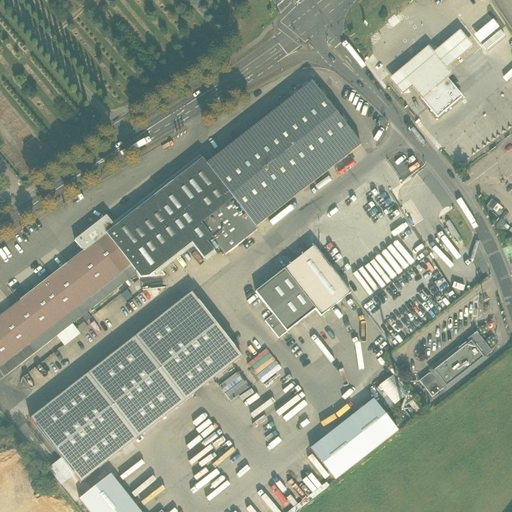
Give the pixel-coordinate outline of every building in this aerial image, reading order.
[(492,20),(473,36),(479,43),(498,28),(492,20)] [(498,29),(489,37),(493,41),(502,34),(498,29)] [(411,87),(421,98),(434,87),(445,78),(446,79),(451,75),(446,69),(472,47),(459,32),(433,54),(428,47),(389,80),(402,95),(411,87)] [(484,49),(493,41),(489,37),(480,44),(484,49)] [(461,97),(446,79),(445,78),(434,87),(421,98),(437,118),(461,97)] [(311,83),(206,165),(254,228),(360,146),(311,83)] [(256,231),(254,228),(206,165),(202,160),(114,228),(106,234),(136,274),(140,279),(148,278),(191,244),(203,259),(213,251),(206,243),(212,239),(225,256),(256,231)] [(74,242),(83,253),(106,234),(114,228),(106,217),(74,242)] [(72,324),(136,274),(106,234),(83,253),(19,302),(50,341),(56,337),(72,324)] [(284,270),(315,310),(320,317),(350,294),(345,287),(313,247),(284,270)] [(255,293),(273,315),(280,324),(286,332),(315,310),(284,270),(255,293)] [(73,476),(80,484),(241,358),(191,294),(30,420),(60,459),(73,476)] [(0,380),(50,341),(19,302),(0,317),(0,380)] [(264,322),(271,331),(280,324),(273,315),(264,322)] [(72,324),(56,337),(64,347),(80,335),(72,324)] [(286,332),(280,324),(271,331),(278,339),(286,332)] [(432,371),(433,372),(445,387),(447,389),(452,385),(456,382),(455,381),(468,371),(469,372),(473,369),(472,367),(492,352),(476,333),(454,350),(456,352),(432,371)] [(266,349),(248,364),(260,380),(279,365),(266,349)] [(239,372),(220,387),(232,403),(251,388),(239,372)] [(432,398),(445,387),(433,372),(429,374),(419,381),(432,398)] [(373,400),(310,450),(334,481),(397,432),(373,400)] [(424,427),(352,483),(374,511),(379,511),(448,458),(424,427)] [(60,486),(73,476),(60,459),(47,469),(60,486)] [(139,511),(110,475),(78,500),(87,511),(139,511)] [(327,482),(289,511),(296,511),(330,486),(327,482)] [(374,511),(352,483),(342,490),(359,511),(374,511)]
